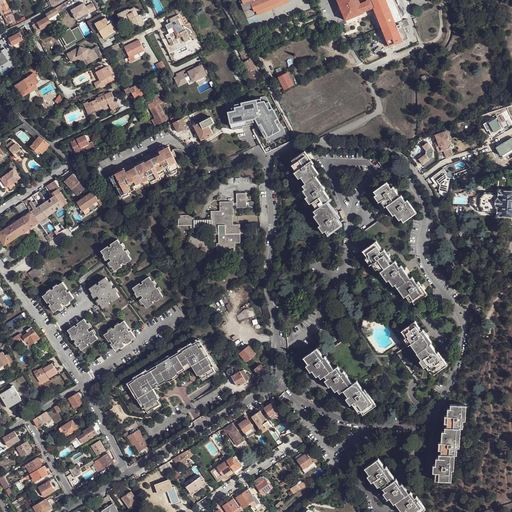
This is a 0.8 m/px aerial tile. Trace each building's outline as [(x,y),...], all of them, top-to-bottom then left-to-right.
[(69,0),(67,0),(55,8),(58,12),(71,5),(69,0)] [(241,0),(243,2),(240,3),(244,10),(252,7),(269,0),(277,0),(278,0),(279,0),(241,0)] [(279,0),(278,0),(277,0),(269,0),(252,7),(255,14),(288,1),(287,0),(279,0)] [(363,13),(363,11),(373,7),(374,7),(371,0),(336,0),(345,20),(363,13)] [(371,0),(374,7),(373,7),(384,33),(390,45),(404,39),(399,27),(397,22),(404,19),(395,0),(371,0)] [(11,11),(9,7),(8,8),(6,4),(8,3),(7,1),(1,3),(4,9),(3,9),(5,13),(11,11)] [(84,3),(70,12),(76,22),(96,10),(92,3),(86,7),(84,3)] [(48,18),(51,23),(60,17),(58,12),(55,8),(45,13),(47,16),(47,17),(48,18)] [(118,14),(121,20),(128,16),(130,19),(132,19),(136,27),(144,23),(140,15),(138,15),(135,8),(128,11),(127,9),(118,14)] [(5,13),(7,17),(10,23),(11,22),(12,24),(10,25),(11,27),(17,24),(15,19),(13,20),(11,16),(13,15),(11,11),(5,13)] [(45,13),(35,19),(36,22),(47,17),(47,16),(45,13)] [(47,17),(36,22),(40,28),(40,29),(51,23),(48,18),(47,17)] [(94,25),(99,32),(107,27),(106,24),(108,23),(105,19),(100,22),(99,21),(94,25)] [(179,20),(171,23),(168,25),(166,26),(168,31),(174,28),(177,34),(178,34),(180,35),(181,34),(186,31),(184,27),(182,28),(179,20)] [(36,22),(32,25),(35,31),(40,28),(36,22)] [(107,27),(99,32),(104,40),(109,37),(108,36),(117,32),(112,24),(107,27)] [(67,30),(59,34),(67,48),(85,38),(78,26),(71,30),(70,29),(67,31),(67,30)] [(174,28),(168,31),(170,34),(166,36),(168,41),(171,40),(174,45),(178,43),(177,40),(182,37),(181,34),(180,35),(178,34),(177,34),(174,28)] [(181,34),(182,37),(185,43),(190,40),(189,37),(186,31),(181,34)] [(21,36),(19,32),(8,37),(11,44),(12,45),(23,39),(21,36)] [(67,48),(59,34),(57,35),(65,49),(67,48)] [(124,47),(129,58),(132,56),(134,55),(144,51),(139,40),(124,47)] [(248,52),(244,44),(238,47),(243,55),(247,53),(248,52)] [(77,47),(68,52),(72,59),(79,55),(86,59),(89,63),(103,55),(97,46),(92,49),(93,50),(82,46),(81,48),(79,48),(77,47)] [(0,50),(1,51),(0,51),(0,62),(6,59),(10,65),(14,63),(3,47),(0,48),(0,50)] [(104,50),(109,58),(114,55),(110,47),(104,50)] [(248,52),(247,53),(250,58),(255,68),(259,74),(260,73),(256,67),(248,52)] [(243,55),(241,56),(249,71),(247,72),(247,73),(246,73),(246,74),(246,75),(249,79),(250,82),(256,79),(254,76),(259,74),(255,68),(250,58),(247,53),(243,55)] [(79,55),(72,59),(73,61),(78,57),(84,61),(86,65),(89,63),(86,59),(79,55)] [(166,69),(161,61),(151,66),(155,74),(166,69)] [(101,65),(95,69),(97,73),(96,73),(99,81),(94,84),(97,89),(114,81),(107,67),(103,69),(101,65)] [(175,76),(178,83),(187,79),(188,80),(193,78),(195,81),(196,80),(201,78),(206,75),(207,75),(203,65),(196,68),(190,71),(191,72),(185,74),(185,72),(178,75),(175,76)] [(194,65),(177,73),(178,75),(185,72),(185,74),(191,72),(190,71),(196,68),(194,65)] [(18,90),(21,95),(28,90),(27,88),(33,85),(37,82),(34,78),(36,77),(33,73),(26,77),(14,85),(18,90)] [(287,73),(278,78),(284,89),(293,84),(287,73)] [(123,85),(125,89),(129,87),(130,88),(133,86),(133,85),(130,81),(123,85)] [(141,88),(138,84),(133,86),(130,88),(129,87),(125,89),(127,93),(131,91),(132,93),(141,88)] [(132,93),(135,98),(143,94),(146,93),(146,92),(144,87),(141,88),(132,93)] [(105,94),(109,103),(116,101),(112,91),(105,94)] [(105,94),(96,98),(100,107),(104,105),(109,103),(105,94)] [(260,95),(226,109),(235,129),(251,122),(262,147),(291,134),(287,125),(283,127),(271,100),(263,103),(260,95)] [(158,124),(167,120),(157,100),(155,97),(150,100),(149,100),(148,101),(148,103),(148,105),(158,124)] [(92,113),(101,110),(101,109),(100,107),(96,98),(96,99),(88,102),(87,102),(84,103),(86,109),(89,107),(92,113)] [(119,108),(116,101),(109,103),(112,111),(119,108)] [(207,107),(203,109),(198,111),(200,115),(209,111),(207,107)] [(198,111),(187,117),(189,121),(189,122),(195,119),(195,118),(200,116),(200,115),(198,111)] [(194,125),(202,140),(213,134),(209,125),(214,122),(211,116),(194,125)] [(178,132),(187,128),(185,123),(183,118),(174,123),(175,125),(178,132)] [(24,124),(20,126),(24,130),(36,140),(39,136),(24,124)] [(509,143),(511,141),(504,129),(502,131),(509,143)] [(438,137),(435,139),(436,142),(433,143),(436,152),(442,150),(445,149),(448,142),(447,141),(444,140),(446,137),(444,132),(437,135),(438,137)] [(69,142),(74,153),(81,150),(79,147),(88,143),(84,135),(69,142)] [(48,144),(39,136),(36,140),(36,141),(34,143),(32,145),(31,145),(30,147),(37,153),(39,151),(40,153),(48,144)] [(12,141),(6,146),(17,159),(24,154),(15,144),(12,141)] [(422,157),(418,160),(424,168),(434,161),(431,158),(432,150),(426,143),(421,147),(425,151),(424,155),(422,157)] [(176,171),(179,169),(174,158),(171,153),(168,147),(164,149),(159,152),(159,153),(160,155),(155,158),(151,160),(160,178),(166,174),(167,175),(176,171)] [(320,209),(329,202),(332,199),(326,190),(327,189),(318,177),(321,174),(315,165),(316,164),(307,152),(295,161),(297,164),(301,170),(299,171),(303,177),(308,184),(306,186),(308,189),(312,195),(310,197),(315,203),(320,209)] [(389,161),(385,155),(379,160),(383,165),(389,161)] [(160,178),(151,160),(145,163),(144,162),(135,167),(135,168),(142,183),(143,183),(149,180),(150,182),(151,183),(160,178)] [(438,166),(429,173),(433,178),(436,182),(433,188),(441,191),(447,178),(442,176),(440,172),(442,171),(438,166)] [(142,183),(135,168),(126,173),(124,170),(118,173),(112,176),(116,186),(121,196),(128,193),(128,194),(135,190),(134,190),(133,187),(142,183)] [(3,180),(8,187),(16,181),(14,179),(19,175),(15,169),(2,178),(3,180)] [(73,174),(65,181),(78,196),(86,188),(73,174)] [(58,188),(61,193),(64,190),(57,180),(55,182),(59,188),(58,188)] [(39,204),(40,206),(48,217),(53,213),(64,206),(68,204),(61,193),(58,188),(59,188),(55,182),(48,186),(55,196),(46,203),(44,200),(39,204)] [(390,205),(403,196),(399,190),(396,187),(395,188),(390,182),(378,191),(380,194),(384,200),(388,206),(390,205)] [(97,189),(93,192),(98,200),(100,200),(104,197),(97,189)] [(100,200),(98,200),(93,192),(92,190),(77,200),(83,210),(82,211),(82,210),(81,211),(84,217),(92,211),(91,210),(103,203),(100,200)] [(496,216),(511,217),(511,190),(497,190),(497,193),(497,198),(496,198),(494,201),(494,205),(495,208),(496,208),(496,213),(496,216)] [(483,212),(496,213),(496,208),(495,208),(494,205),(494,201),(496,198),(497,198),(497,193),(484,193),(479,198),(479,206),(483,212)] [(240,205),(240,208),(240,210),(249,209),(249,195),(239,195),(240,205)] [(407,221),(420,212),(411,200),(409,201),(405,195),(403,196),(390,205),(397,214),(399,213),(403,219),(405,218),(407,221)] [(32,205),(29,207),(32,212),(40,206),(39,204),(37,202),(34,203),(33,203),(32,203),(31,204),(32,205)] [(328,231),(331,234),(343,225),(339,219),(341,218),(329,202),(320,209),(317,211),(319,214),(326,223),(324,225),(328,231)] [(24,203),(16,208),(21,214),(28,209),(24,203)] [(181,218),(182,228),(195,227),(196,230),(216,229),(217,236),(222,237),(222,245),(220,245),(221,258),(239,258),(239,245),(244,244),(243,226),(236,227),(234,227),(234,218),(236,218),(237,217),(237,208),(236,205),(236,203),(223,204),(223,213),(214,213),(214,221),(196,222),(195,218),(181,218)] [(40,206),(32,212),(39,223),(48,217),(40,206)] [(64,206),(53,213),(55,216),(58,215),(57,213),(64,209),(64,210),(66,209),(64,206)] [(39,223),(32,212),(31,212),(23,218),(31,229),(39,223)] [(326,223),(319,214),(317,216),(324,225),(326,223)] [(48,217),(39,223),(42,227),(50,221),(48,217)] [(31,229),(23,218),(11,226),(18,237),(31,229)] [(18,237),(11,226),(4,231),(11,242),(18,237)] [(11,242),(4,231),(2,232),(0,233),(0,237),(5,245),(11,242)] [(116,272),(122,267),(121,265),(121,264),(123,262),(124,263),(125,265),(132,261),(129,256),(130,256),(127,251),(125,252),(124,250),(125,249),(122,245),(121,245),(118,241),(112,245),(112,247),(113,248),(110,249),(110,248),(109,247),(102,252),(105,257),(107,261),(108,260),(110,262),(109,263),(112,267),(113,267),(116,272)] [(385,271),(397,262),(389,252),(390,252),(388,250),(386,250),(380,242),(367,251),(372,257),(370,259),(374,265),(376,263),(380,269),(382,268),(385,271)] [(446,264),(450,272),(458,267),(454,260),(446,264)] [(419,303),(431,293),(422,281),(421,282),(416,276),(414,278),(407,268),(405,265),(403,267),(399,261),(397,262),(385,271),(391,280),(394,279),(397,285),(400,284),(408,296),(410,295),(414,301),(416,300),(419,303)] [(34,280),(44,273),(40,266),(29,273),(34,280)] [(103,308),(110,304),(110,303),(109,301),(111,300),(112,301),(112,302),(120,297),(117,293),(118,292),(115,288),(114,288),(112,286),(113,285),(110,281),(109,282),(106,277),(100,282),(100,283),(98,284),(97,283),(90,288),(93,293),(92,294),(95,298),(96,297),(98,299),(96,300),(99,304),(100,304),(103,308)] [(149,278),(143,282),(143,283),(144,284),(142,286),(141,284),(140,284),(133,288),(136,293),(135,294),(138,298),(140,297),(141,299),(139,300),(143,305),(144,304),(147,308),(154,304),(153,303),(155,301),(156,302),(163,297),(160,293),(161,292),(158,288),(157,289),(155,286),(157,286),(154,281),(152,282),(149,278)] [(43,296),(48,302),(49,302),(51,301),(52,303),(51,304),(50,305),(55,312),(59,309),(60,310),(63,307),(62,306),(65,304),(66,306),(71,302),(70,301),(74,298),(70,292),(68,293),(67,294),(65,291),(67,290),(68,289),(63,282),(59,285),(58,284),(53,287),(54,289),(52,290),(51,289),(47,291),(48,293),(43,296)] [(252,307),(236,313),(239,321),(255,315),(252,307)] [(445,378),(441,372),(440,372),(437,369),(435,371),(431,365),(429,366),(425,360),(427,359),(422,353),(423,352),(416,343),(414,344),(409,338),(411,337),(407,331),(420,321),(413,311),(393,325),(409,347),(402,353),(421,379),(424,384),(429,390),(445,378)] [(109,342),(112,347),(113,346),(116,350),(120,347),(121,348),(125,345),(124,344),(123,343),(126,341),(126,342),(128,344),(133,340),(132,339),(136,337),(133,332),(131,328),(130,329),(128,326),(129,325),(126,321),(122,317),(118,319),(113,322),(114,324),(112,325),(111,324),(106,327),(107,328),(103,330),(105,334),(104,335),(107,340),(109,339),(111,341),(109,342)] [(82,350),(89,345),(89,344),(91,342),(92,343),(99,339),(96,334),(96,333),(93,329),(92,329),(91,331),(89,328),(90,327),(92,326),(89,322),(88,323),(85,318),(78,323),(79,325),(80,326),(77,327),(76,326),(76,325),(68,330),(71,334),(70,335),(73,339),(75,338),(76,341),(75,341),(78,346),(79,345),(82,350)] [(448,361),(442,352),(435,343),(437,342),(428,329),(426,330),(420,321),(407,331),(411,337),(416,343),(423,352),(422,353),(427,359),(431,365),(433,363),(434,363),(438,369),(448,361)] [(40,339),(34,330),(33,330),(28,334),(23,337),(27,342),(27,341),(31,345),(40,339)] [(362,382),(366,387),(380,377),(351,338),(327,356),(328,358),(330,357),(339,369),(342,367),(347,373),(349,372),(358,384),(362,382)] [(199,340),(195,342),(199,349),(201,347),(206,357),(208,356),(209,355),(199,340)] [(139,398),(137,399),(141,406),(143,405),(146,411),(160,403),(156,396),(157,395),(153,389),(151,384),(153,383),(156,387),(171,378),(169,375),(172,373),(174,376),(189,367),(187,363),(189,361),(192,366),(196,372),(197,371),(201,378),(214,370),(210,363),(212,363),(208,356),(206,357),(201,347),(199,349),(195,342),(189,346),(188,345),(181,349),(182,350),(170,358),(156,366),(144,374),(143,372),(136,376),(137,377),(130,382),(134,388),(133,389),(139,398)] [(239,353),(246,362),(249,360),(256,354),(249,345),(239,353)] [(349,391),(358,384),(349,372),(347,373),(342,367),(339,369),(330,357),(328,358),(327,356),(322,349),(309,358),(313,365),(318,370),(319,369),(324,375),(326,378),(330,376),(332,380),(336,385),(338,384),(343,390),(345,393),(349,391)] [(440,372),(441,372),(452,363),(443,351),(442,352),(448,361),(438,369),(434,363),(433,363),(437,369),(440,372)] [(3,352),(0,354),(0,367),(1,369),(8,364),(10,363),(6,356),(3,352)] [(10,363),(8,364),(10,368),(15,364),(9,354),(6,356),(10,363)] [(168,356),(155,364),(156,366),(170,358),(168,356)] [(261,377),(267,372),(261,364),(255,369),(261,377)] [(52,365),(42,371),(47,378),(48,379),(57,374),(52,365)] [(42,370),(33,375),(38,383),(47,378),(42,371),(42,370)] [(214,370),(201,378),(203,381),(216,373),(214,370)] [(245,378),(242,374),(241,371),(232,376),(238,386),(246,381),(249,379),(247,376),(245,378)] [(130,382),(127,384),(136,400),(137,399),(139,398),(133,389),(134,388),(130,382)] [(366,387),(362,382),(358,384),(349,391),(354,397),(358,403),(360,402),(363,405),(364,404),(368,410),(378,403),(369,390),(366,387)] [(0,395),(7,407),(16,402),(21,399),(14,385),(12,386),(12,388),(8,390),(0,395)] [(364,404),(363,405),(367,411),(369,414),(382,405),(370,390),(369,390),(378,403),(368,410),(364,404)] [(78,392),(69,398),(73,404),(75,408),(84,402),(78,392)] [(273,401),(265,407),(270,415),(275,411),(278,409),(275,405),(273,401)] [(360,402),(358,403),(364,413),(367,411),(363,405),(360,402)] [(160,403),(146,411),(148,414),(161,406),(160,403)] [(453,427),(466,427),(468,427),(469,420),(471,420),(472,405),(456,404),(456,408),(456,416),(454,415),(453,423),(453,427)] [(262,411),(253,416),(261,428),(265,425),(267,428),(268,429),(272,426),(269,421),(262,411)] [(34,419),(38,427),(41,426),(51,419),(47,412),(34,419)] [(248,413),(241,417),(243,420),(239,422),(247,434),(252,430),(251,428),(254,426),(247,416),(249,415),(248,413)] [(79,429),(74,420),(62,427),(64,431),(63,432),(67,437),(79,429)] [(233,422),(225,427),(227,431),(236,426),(233,422)] [(88,440),(98,434),(93,425),(83,431),(88,440)] [(447,453),(461,454),(463,454),(463,447),(466,447),(466,427),(453,427),(451,426),(451,431),(450,442),(448,442),(447,449),(447,453)] [(237,428),(230,433),(236,443),(238,441),(239,443),(244,440),(237,428)] [(142,429),(133,435),(140,445),(143,450),(152,445),(142,429)] [(4,438),(9,447),(20,441),(15,431),(4,438)] [(83,431),(78,434),(83,443),(88,440),(83,431)] [(133,435),(131,436),(137,446),(140,445),(133,435)] [(101,440),(92,446),(98,455),(106,450),(101,440)] [(17,448),(22,456),(32,450),(30,447),(31,447),(28,442),(17,448)] [(94,457),(98,455),(92,446),(89,448),(94,457)] [(192,456),(188,449),(173,459),(176,463),(179,461),(182,466),(187,462),(186,460),(192,456)] [(351,462),(361,455),(360,453),(357,450),(351,455),(351,454),(347,457),(351,462)] [(313,461),(306,452),(303,455),(297,458),(303,468),(313,461)] [(445,480),(458,481),(458,469),(460,470),(461,454),(447,453),(445,454),(445,457),(445,465),(443,465),(442,472),(446,472),(445,480)] [(108,454),(95,462),(101,470),(114,462),(108,454)] [(236,455),(233,457),(236,461),(238,460),(240,464),(242,463),(236,455)] [(233,456),(227,460),(234,470),(241,465),(240,464),(238,460),(236,461),(233,457),(233,456)] [(29,464),(35,472),(43,468),(37,459),(29,464)] [(390,487),(402,479),(393,467),(391,467),(385,459),(372,468),(376,474),(381,480),(382,479),(387,485),(389,488),(390,487)] [(227,460),(218,466),(224,475),(227,473),(230,471),(231,473),(234,470),(227,460)] [(305,473),(316,466),(314,463),(303,470),(305,473)] [(168,467),(165,464),(158,468),(163,474),(170,470),(168,467)] [(46,473),(43,468),(35,472),(34,473),(39,481),(48,475),(46,473)] [(79,470),(73,473),(76,478),(82,474),(80,472),(82,470),(81,468),(79,470)] [(206,483),(201,475),(200,476),(195,480),(194,480),(200,488),(206,483)] [(0,478),(0,481),(5,491),(10,487),(4,476),(0,478)] [(263,476),(255,482),(256,484),(265,478),(263,476)] [(193,477),(184,483),(186,486),(192,482),(191,480),(193,479),(194,478),(193,477)] [(169,478),(156,483),(161,491),(162,491),(165,489),(166,490),(173,488),(169,478)] [(256,484),(262,494),(265,492),(268,490),(272,487),(265,478),(256,484)] [(420,511),(428,506),(424,501),(422,497),(417,491),(416,492),(409,483),(407,485),(403,478),(402,479),(390,487),(392,491),(397,497),(398,496),(403,502),(404,501),(411,510),(413,508),(415,511),(420,511)] [(192,482),(186,486),(191,493),(196,489),(197,490),(200,488),(194,480),(192,482)] [(298,483),(300,486),(295,489),(294,486),(292,487),(294,491),(296,493),(307,485),(304,482),(302,483),(301,480),(298,483)] [(39,488),(45,497),(55,491),(49,482),(39,488)] [(253,485),(249,488),(254,494),(257,492),(253,485)] [(247,489),(237,496),(244,507),(250,503),(254,500),(247,489)] [(353,511),(350,507),(347,508),(336,490),(329,494),(340,511),(353,511)] [(131,491),(122,497),(129,507),(134,503),(135,505),(140,502),(131,491)] [(234,497),(231,499),(237,507),(237,508),(239,510),(241,509),(234,497)] [(47,511),(51,510),(52,510),(53,509),(53,508),(53,507),(52,506),(48,499),(34,507),(36,511),(47,511)] [(231,499),(223,505),(228,511),(230,511),(237,508),(237,507),(231,499)] [(404,501),(403,502),(402,502),(409,511),(411,510),(404,501)] [(113,503),(102,510),(102,511),(118,511),(119,511),(113,503)]
